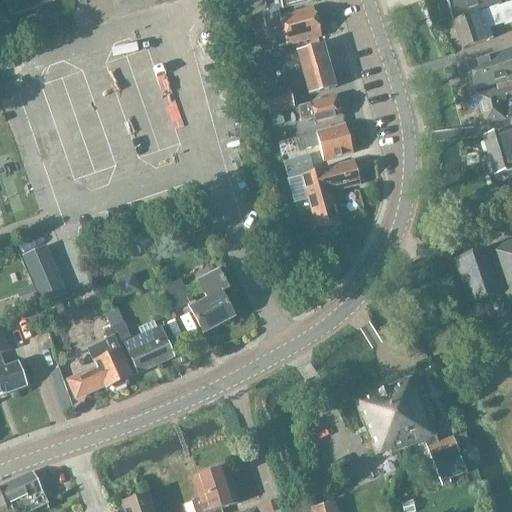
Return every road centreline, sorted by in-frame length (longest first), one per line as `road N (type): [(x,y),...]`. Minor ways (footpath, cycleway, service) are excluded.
road 1 (tertiary): [(0,470),(154,415),(245,371),(328,320),(373,275),(401,213),(410,159),(406,113),(367,0)]
road 2 (unknown): [(354,296),(511,221)]
